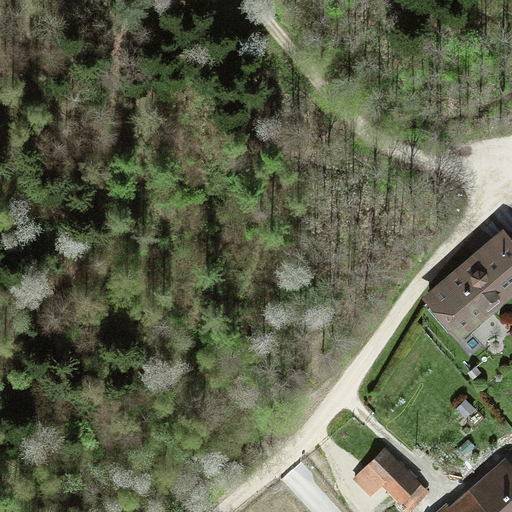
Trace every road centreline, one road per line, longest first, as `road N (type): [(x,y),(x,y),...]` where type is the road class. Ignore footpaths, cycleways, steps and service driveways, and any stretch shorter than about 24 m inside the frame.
road 1 (track): [(221,511),(331,399),(505,173)]
road 2 (track): [(253,0),(366,131),(429,159),(505,173)]
